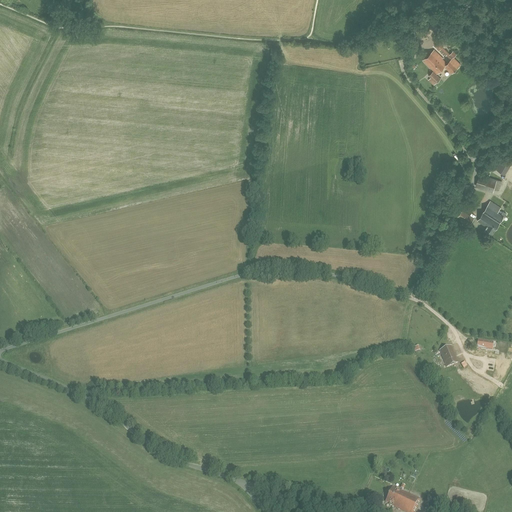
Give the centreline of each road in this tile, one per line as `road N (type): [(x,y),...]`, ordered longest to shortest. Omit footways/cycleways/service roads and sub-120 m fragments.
road 1 (unclassified): [(0,351),(250,273),(320,272),(407,295),(426,266),(453,175),(511,130)]
road 2 (track): [(0,4),(59,28),(300,40),(309,38),(317,0)]
road 3 (unclassified): [(220,475),(160,452),(88,399),(0,360)]
road 4 (unclassified): [(335,511),(220,475)]
